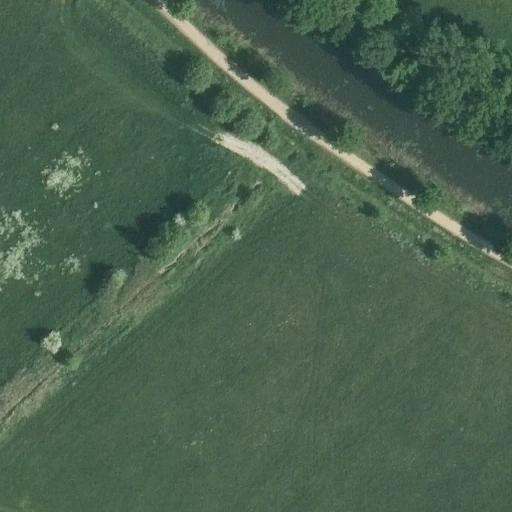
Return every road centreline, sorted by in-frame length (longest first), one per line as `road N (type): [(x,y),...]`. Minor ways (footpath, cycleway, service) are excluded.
road 1 (track): [(511,259),(313,130),(155,0)]
road 2 (unclassified): [(511,99),(319,0)]
